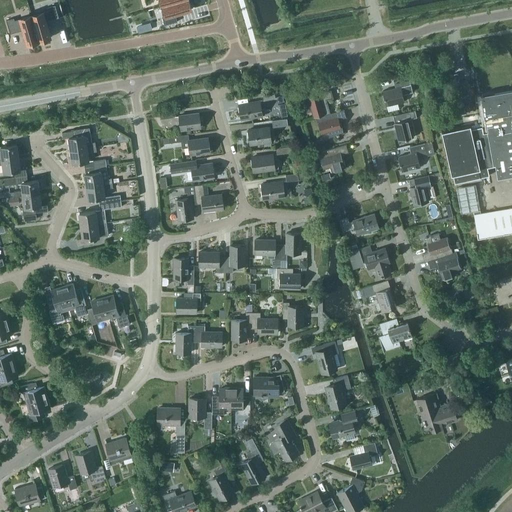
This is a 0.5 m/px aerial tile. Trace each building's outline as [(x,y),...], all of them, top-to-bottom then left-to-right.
[(188,0),(180,0),(162,5),(165,17),(162,18),(164,25),(177,21),(175,14),(191,9),(188,0)] [(48,10),(31,15),(39,41),(50,37),(46,22),(51,21),(52,21),(59,19),(55,6),(48,8),(48,10)] [(14,18),(6,20),(10,33),(18,31),(17,31),(23,29),(27,44),(39,41),(31,15),(14,20),(14,18)] [(149,22),(136,26),(138,32),(151,28),(149,22)] [(401,87),(410,85),(408,77),(393,81),(395,88),(382,91),(386,106),(404,101),(401,87)] [(511,88),(494,92),(494,91),(482,93),(482,94),(480,94),(487,132),(483,133),(481,127),(471,129),(470,125),(441,132),(451,176),(452,175),(454,183),(489,176),(487,168),(495,166),(497,179),(511,176),(511,88)] [(313,110),(315,117),(330,113),(326,100),(333,98),(330,90),(302,97),(303,102),(302,102),(303,105),(304,105),(306,112),(313,110)] [(262,94),(263,101),(275,99),(274,92),(262,94)] [(262,115),(265,115),(264,108),(260,109),(259,101),(238,104),(241,119),(262,116),(262,115)] [(330,113),(315,117),(319,132),(326,130),(328,137),(336,135),(336,136),(339,135),(339,134),(343,133),(339,119),(346,117),(344,109),(330,113)] [(159,113),(160,119),(174,117),(173,111),(159,113)] [(414,111),(409,112),(393,116),(395,123),(394,123),(398,141),(413,138),(409,119),(416,118),(414,111)] [(178,116),(180,130),(200,127),(198,113),(178,116)] [(272,120),(273,127),(287,125),(286,118),(272,120)] [(94,142),(92,143),(90,127),(74,129),(74,131),(61,132),(62,138),(68,137),(70,151),(95,147),(94,142)] [(248,130),(250,145),(275,142),(274,135),(270,135),(269,127),(248,130)] [(162,137),(163,144),(183,141),(182,135),(168,137),(162,137)] [(188,140),(189,154),(209,152),(207,138),(188,140)] [(417,152),(426,150),(424,143),(409,147),(410,154),(398,157),(402,171),(420,167),(417,152)] [(342,154),(348,152),(346,144),(318,152),(322,167),(329,165),(331,173),(338,170),(339,171),(342,171),(341,169),(346,168),(342,154)] [(0,159),(17,157),(15,145),(0,146),(0,159)] [(275,148),(276,154),(292,152),(291,146),(275,148)] [(96,151),(95,147),(70,151),(71,163),(88,161),(86,153),(96,151)] [(278,168),(277,162),(276,154),(251,157),(253,172),(275,169),(278,168)] [(13,171),(14,177),(26,175),(25,169),(19,170),(17,157),(0,159),(0,164),(2,164),(3,173),(13,171)] [(193,180),(213,177),(210,160),(195,163),(194,159),(168,164),(169,173),(192,169),(193,180)] [(86,186),(111,183),(111,179),(111,178),(108,179),(107,170),(106,170),(105,165),(93,166),(94,172),(84,174),(86,186)] [(441,172),(434,174),(435,180),(442,179),(441,172)] [(285,175),(286,182),(298,180),(297,173),(285,175)] [(430,186),(429,182),(436,181),(435,180),(434,174),(408,180),(410,187),(409,187),(414,205),(428,202),(425,187),(430,186)] [(13,192),(13,197),(18,196),(38,193),(36,180),(27,182),(26,175),(14,177),(3,179),(4,185),(20,182),(21,190),(13,192)] [(291,195),(291,189),(283,190),(282,181),(261,184),(263,199),(284,197),(284,196),(291,195)] [(98,204),(110,203),(121,201),(120,195),(104,197),(103,189),(112,188),(111,183),(86,186),(88,199),(97,198),(98,204)] [(202,184),(194,185),(196,204),(202,203),(203,211),(222,208),(221,194),(204,196),(202,184)] [(461,213),(473,211),(480,210),(475,184),(457,188),(461,213)] [(196,204),(194,185),(184,187),(185,198),(176,200),(178,220),(192,218),(191,205),(196,204)] [(38,193),(18,196),(13,197),(9,197),(10,206),(19,204),(19,201),(23,200),(24,208),(22,208),(23,220),(35,219),(35,213),(47,211),(46,205),(40,206),(38,193)] [(305,203),(312,201),(311,195),(303,197),(305,203)] [(78,213),(80,226),(105,222),(103,209),(122,206),(121,201),(110,203),(98,204),(99,210),(78,213)] [(511,207),(481,213),(480,210),(473,211),(477,232),(476,232),(477,238),(511,232),(511,207)] [(356,226),(359,234),(378,228),(373,214),(354,220),(354,221),(349,222),(348,218),(340,220),(343,231),(351,229),(351,228),(356,226)] [(107,235),(105,222),(80,226),(82,239),(76,239),(77,245),(93,243),(92,237),(107,235)] [(286,244),(280,244),(280,260),(286,261),(286,260),(286,253),(300,254),(300,233),(286,233),(286,244)] [(427,261),(427,260),(452,252),(448,238),(440,240),(438,233),(431,236),(430,235),(428,236),(424,238),(428,252),(421,254),(423,262),(427,261)] [(272,260),(280,260),(280,244),(274,244),(274,240),(254,240),(254,254),(268,254),(268,257),(272,258),(272,260)] [(232,265),(244,265),(244,245),(230,245),(230,256),(224,256),(224,273),(232,273),(232,265)] [(369,269),(374,267),(378,279),(392,274),(384,248),(372,252),(370,245),(348,252),(353,268),(364,265),(362,261),(366,260),(369,269)] [(427,260),(427,261),(429,269),(436,266),(441,280),(446,279),(448,279),(448,278),(456,275),(453,268),(460,266),(456,251),(452,252),(427,260)] [(216,272),(224,273),(224,256),(218,256),(218,252),(199,252),(198,266),(216,266),(216,272)] [(187,292),(193,292),(193,285),(193,265),(187,265),(188,258),(174,258),(174,278),(187,278),(187,292)] [(279,288),(299,288),(299,274),(292,274),(292,269),(276,268),(276,280),(279,280),(279,288)] [(511,275),(486,283),(488,289),(495,287),(499,302),(509,299),(510,300),(511,299),(511,275)] [(365,297),(376,293),(382,311),(396,307),(393,298),(392,299),(389,288),(390,288),(388,280),(362,288),(365,297)] [(83,304),(84,303),(81,291),(75,292),(72,284),(62,287),(68,310),(75,308),(77,316),(85,313),(83,304)] [(68,310),(62,287),(51,290),(53,299),(47,300),(51,313),(50,314),(52,323),(63,320),(60,312),(68,310)] [(450,291),(452,298),(459,296),(457,289),(450,291)] [(200,305),(200,293),(184,293),(184,298),(176,298),(176,313),(196,313),(196,305),(200,305)] [(112,295),(102,298),(107,317),(115,315),(119,327),(129,324),(127,314),(125,314),(121,302),(115,304),(112,295)] [(97,320),(107,317),(102,298),(91,301),(93,310),(87,312),(91,325),(98,322),(97,320)] [(288,326),(302,326),(302,307),(289,306),(289,303),(282,302),(282,319),(288,319),(288,326)] [(246,329),(251,329),(251,313),(245,313),(245,320),(231,319),(231,340),(246,340),(246,329)] [(260,313),(251,313),(251,329),(257,329),(257,333),(277,333),(277,319),(260,319),(260,313)] [(383,334),(379,335),(383,348),(393,345),(392,343),(399,341),(412,337),(407,322),(398,325),(396,318),(379,324),(383,334)] [(11,334),(7,322),(0,324),(0,343),(4,342),(2,337),(11,334)] [(195,342),(196,326),(188,326),(187,333),(176,333),(175,352),(189,353),(190,342),(195,342)] [(204,326),(196,326),(195,342),(201,342),(201,346),(221,346),(221,333),(204,332),(204,326)] [(332,354),(338,352),(336,344),(335,340),(322,343),(324,350),(316,352),(321,371),(335,367),(332,354)] [(0,366),(13,363),(11,353),(2,356),(0,349),(0,366)] [(13,363),(0,366),(0,386),(10,383),(8,378),(17,375),(13,363)] [(278,392),(284,391),(280,374),(273,376),(273,377),(254,377),(254,395),(269,395),(269,397),(278,397),(278,392)] [(341,389),(350,386),(347,375),(332,379),(334,384),(325,387),(331,406),(345,402),(341,389)] [(24,392),(27,402),(46,396),(43,386),(34,388),(32,383),(20,386),(21,393),(24,392)] [(224,408),(230,408),(231,387),(224,387),(224,388),(219,388),(219,401),(212,401),(211,412),(211,414),(224,414),(224,408)] [(231,387),(230,408),(238,408),(238,414),(249,414),(250,402),(242,402),(242,389),(237,388),(237,387),(231,387)] [(443,424),(457,419),(452,403),(441,407),(437,392),(417,398),(423,417),(427,415),(432,430),(444,426),(443,424)] [(46,396),(27,402),(30,413),(28,414),(29,420),(42,416),(40,410),(49,408),(46,396)] [(211,412),(204,412),(205,398),(189,398),(189,417),(204,417),(204,428),(211,428),(211,414),(211,412)] [(172,452),(184,452),(184,421),(178,421),(178,408),(158,408),(158,424),(176,425),(175,438),(172,438),(172,452)] [(353,422),(357,421),(354,409),(342,413),(344,419),(330,422),(334,436),(345,433),(347,441),(355,438),(353,433),(356,432),(353,422)] [(295,434),(290,426),(287,418),(276,424),(282,437),(270,443),(270,446),(272,451),(275,452),(279,449),(284,458),(297,451),(290,437),(295,434)] [(106,443),(111,459),(130,453),(125,437),(106,443)] [(354,454),(350,456),(353,469),(371,464),(369,456),(374,455),(377,454),(374,441),(362,444),(364,451),(354,454)] [(242,463),(251,481),(264,474),(257,462),(263,459),(257,448),(247,454),(249,459),(242,463)] [(90,470),(94,482),(105,478),(101,465),(95,467),(90,450),(75,455),(81,473),(90,470)] [(172,471),(174,462),(160,460),(158,469),(172,471)] [(68,482),(70,489),(77,487),(73,475),(67,477),(62,463),(48,468),(53,486),(68,482)] [(220,498),(232,491),(226,479),(231,476),(225,465),(215,471),(218,476),(210,480),(220,498)] [(361,490),(364,481),(351,476),(348,484),(349,485),(336,491),(346,511),(352,511),(364,506),(356,492),(361,490)] [(34,484),(15,489),(20,505),(45,497),(41,484),(35,485),(34,484)] [(77,490),(69,492),(71,500),(79,497),(77,490)] [(173,504),(176,511),(195,505),(190,491),(176,496),(174,491),(163,495),(167,506),(173,504)] [(298,501),(300,506),(298,507),(300,509),(293,511),(312,511),(318,509),(319,511),(329,511),(337,508),(331,496),(322,501),(317,491),(298,501)] [(142,511),(138,502),(135,503),(127,506),(128,511),(142,511)]
